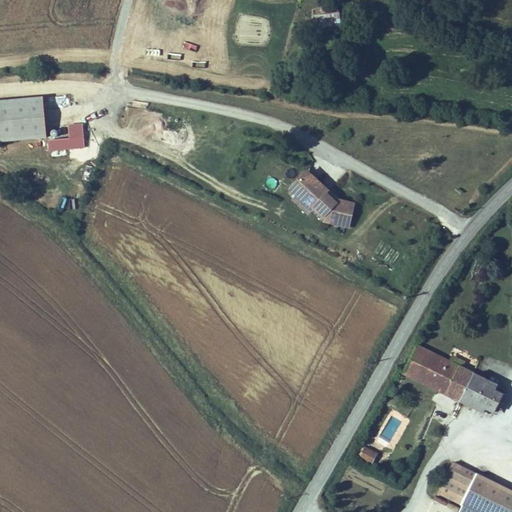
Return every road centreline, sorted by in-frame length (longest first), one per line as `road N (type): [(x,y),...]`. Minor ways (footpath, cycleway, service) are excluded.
road 1 (track): [(470,231),(284,129),(119,90),(110,77),(128,0)]
road 2 (secondary): [(300,511),(436,278),(511,185)]
